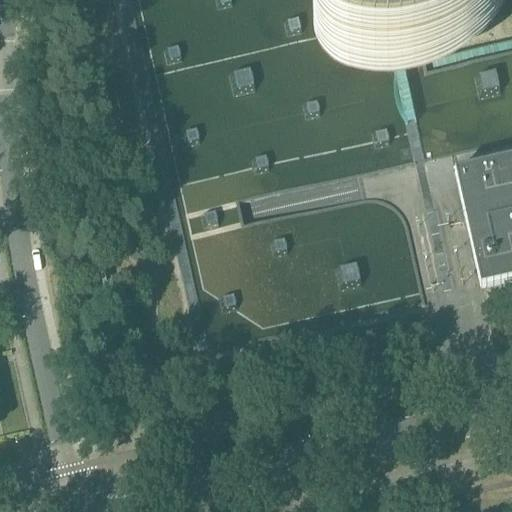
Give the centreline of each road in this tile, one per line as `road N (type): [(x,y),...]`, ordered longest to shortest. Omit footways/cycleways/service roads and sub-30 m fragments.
road 1 (residential): [(9,0),(16,199),(75,506)]
road 2 (tertiary): [(75,506),(511,410)]
